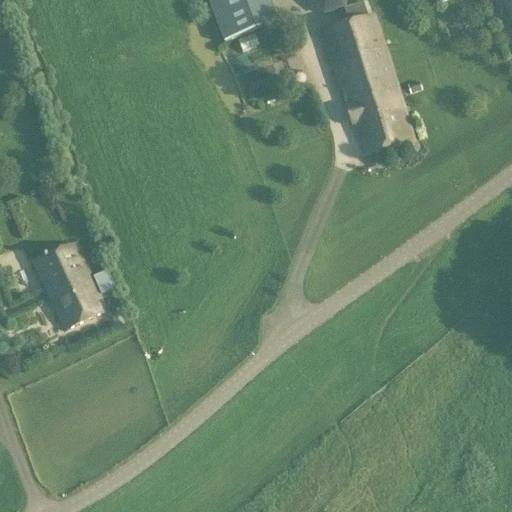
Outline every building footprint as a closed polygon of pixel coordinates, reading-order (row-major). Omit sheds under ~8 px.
[(278,24),(269,0),(208,0),(226,44),(278,24)] [(324,17),(346,10),(347,0),(306,0),(306,2),(324,17)] [(511,0),(502,0),(511,23),(511,0)] [(322,36),(355,129),(365,159),(413,144),(374,19),(369,21),(363,6),(345,12),(349,27),(322,36)] [(410,98),(421,94),(419,86),(407,90),(410,98)] [(50,298),(91,280),(75,245),(34,263),(50,298)] [(91,280),(50,298),(65,332),(106,314),(100,300),(115,293),(107,274),(91,281),(91,280)]
